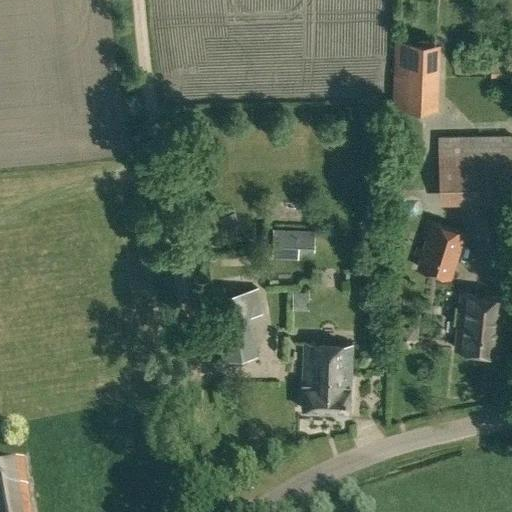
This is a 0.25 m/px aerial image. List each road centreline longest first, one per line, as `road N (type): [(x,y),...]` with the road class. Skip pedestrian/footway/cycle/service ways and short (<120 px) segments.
road 1 (track): [(135,0),(145,101),(226,511)]
road 2 (unclassified): [(263,511),(357,460),(511,419)]
